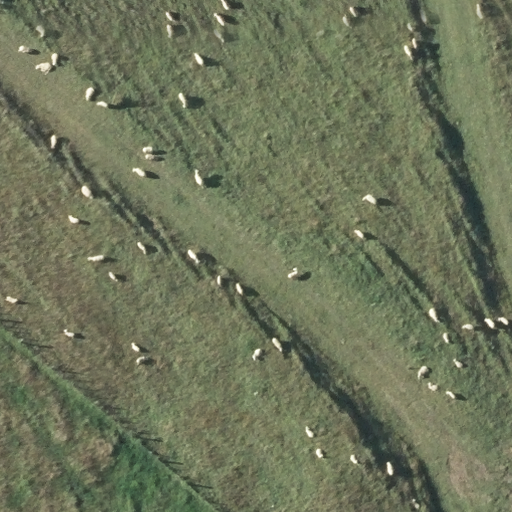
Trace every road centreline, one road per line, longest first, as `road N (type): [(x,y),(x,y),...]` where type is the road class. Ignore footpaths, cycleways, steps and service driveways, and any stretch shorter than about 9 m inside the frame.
road 1 (track): [(511,444),(482,454),(418,432),(353,361),(0,30)]
road 2 (track): [(462,0),(467,96),(511,225)]
